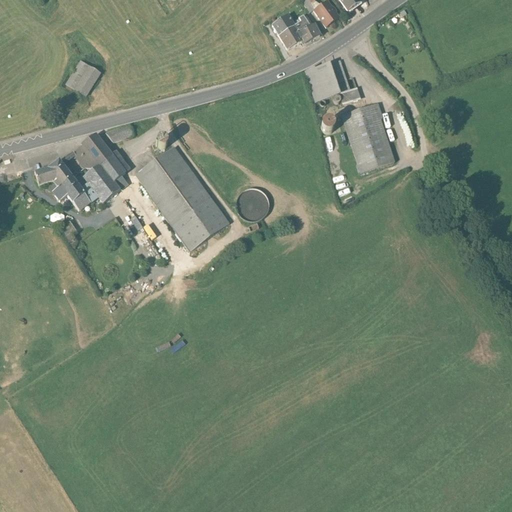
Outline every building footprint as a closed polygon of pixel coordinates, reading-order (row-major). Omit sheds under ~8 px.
[(358,0),(337,0),(348,15),(362,5),(358,0)] [(325,31),(340,21),(327,3),(312,14),(325,31)] [(287,17),(271,27),(278,39),(294,29),(287,17)] [(320,38),(314,26),(297,35),(302,44),(304,48),(320,38)] [(278,39),(287,52),(302,44),(297,35),(294,29),(278,39)] [(340,62),(305,72),(314,104),(349,94),(340,62)] [(100,76),(80,63),(65,87),(85,100),(100,76)] [(376,106),(341,117),(362,177),(396,165),(376,106)] [(134,137),(130,126),(107,134),(111,145),(134,137)] [(96,136),(72,153),(88,176),(99,168),(112,158),(96,136)] [(228,228),(174,150),(134,178),(188,256),(228,228)] [(99,168),(112,186),(126,176),(113,158),(112,158),(99,168)] [(58,162),(45,172),(33,174),(36,189),(54,185),(62,196),(76,185),(58,162)] [(102,207),(119,193),(112,186),(99,168),(88,176),(76,185),(92,203),(97,200),(102,207)] [(76,185),(62,196),(79,215),(92,203),(76,185)] [(235,207),(236,213),(239,218),(243,221),(248,224),(253,224),(259,223),(263,220),(267,216),(268,211),(269,205),(267,200),(264,196),(259,193),(254,191),(248,192),(243,194),(239,197),(236,202),(235,207)]
